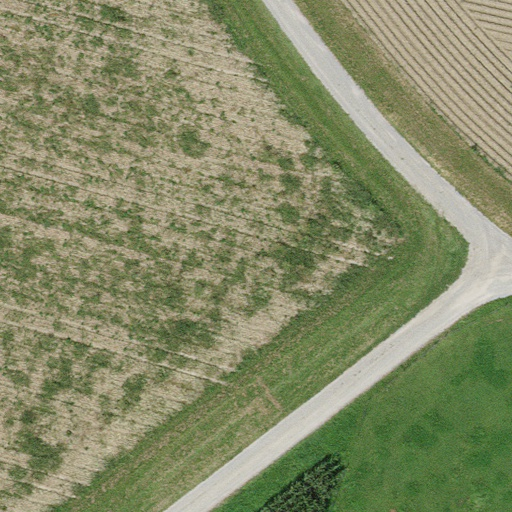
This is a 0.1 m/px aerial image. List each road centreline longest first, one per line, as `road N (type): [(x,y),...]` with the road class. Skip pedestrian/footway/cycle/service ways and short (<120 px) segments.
road 1 (track): [(511,263),(193,511)]
road 2 (track): [(281,0),(341,86),(511,262)]
